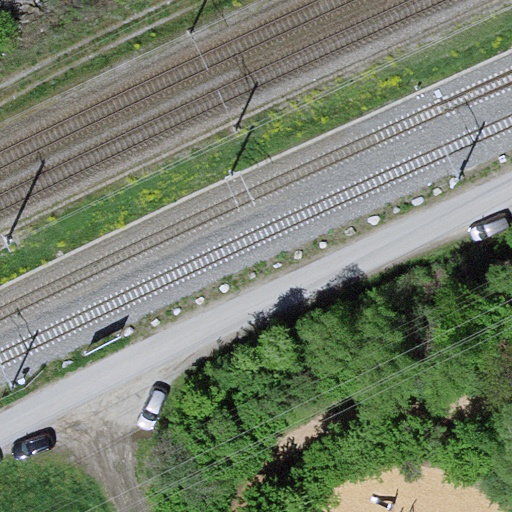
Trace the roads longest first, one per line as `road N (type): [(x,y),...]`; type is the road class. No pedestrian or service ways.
road 1 (unclassified): [(0,429),(511,185)]
road 2 (track): [(0,98),(207,0)]
